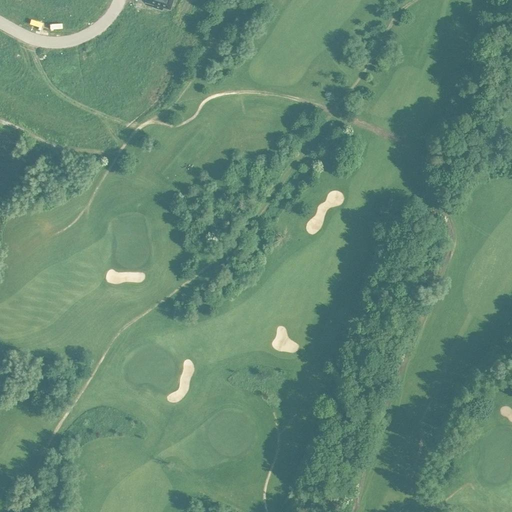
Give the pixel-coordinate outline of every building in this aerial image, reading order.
[(50,16),(57,20),(58,18),(62,20),(67,11),(66,10),(68,5),(64,3),(65,0),(47,0),(43,10),(51,14),(50,16)] [(147,0),(147,1),(154,3),(153,7),(162,9),(163,6),(170,8),(172,0),(147,0)] [(145,38),(142,45),(159,52),(167,32),(172,35),(175,28),(163,23),(161,29),(148,24),(143,36),(145,38)] [(109,80),(103,83),(109,96),(116,93),(112,85),(133,75),(126,59),(124,60),(124,59),(123,60),(124,60),(119,62),(118,62),(118,63),(112,65),(112,64),(110,65),(110,64),(109,65),(110,65),(106,67),(105,67),(103,68),(109,80)] [(0,92),(3,94),(6,88),(13,91),(19,78),(12,75),(14,71),(1,66),(0,68),(0,92)] [(35,100),(50,101),(51,79),(41,79),(41,80),(36,79),(36,83),(29,83),(28,95),(35,96),(35,100)] [(101,101),(97,85),(87,87),(86,80),(64,85),(68,100),(88,96),(90,104),(101,101)]
